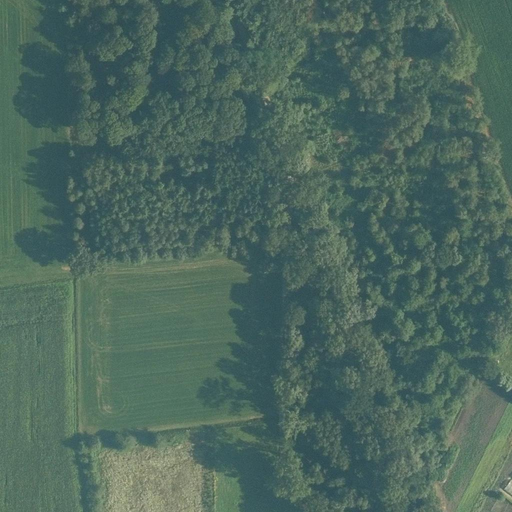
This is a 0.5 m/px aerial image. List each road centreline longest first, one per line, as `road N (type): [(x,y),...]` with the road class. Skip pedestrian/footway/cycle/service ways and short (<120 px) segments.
road 1 (track): [(225,0),(418,511)]
road 2 (track): [(312,511),(281,474),(290,171)]
